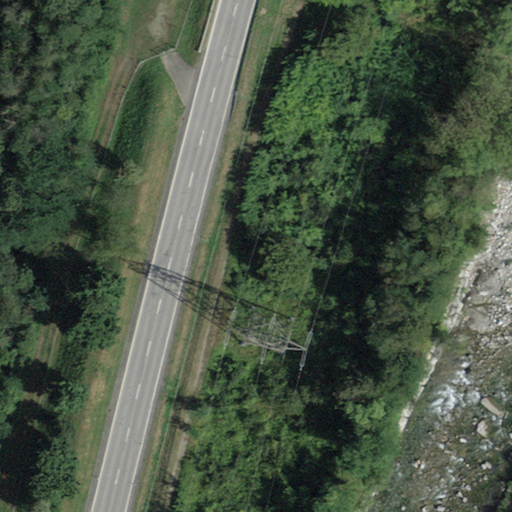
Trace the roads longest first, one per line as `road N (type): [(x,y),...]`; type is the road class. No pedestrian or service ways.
road 1 (track): [(167,511),(227,271),(310,0)]
road 2 (secondary): [(238,0),(111,511)]
